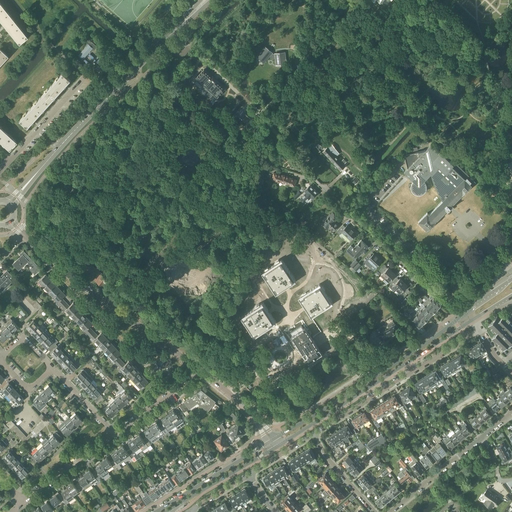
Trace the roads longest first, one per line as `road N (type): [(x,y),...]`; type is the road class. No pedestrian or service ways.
road 1 (trunk): [(292,0),(511,218)]
road 2 (trunk): [(511,189),(321,0)]
road 3 (secondary): [(275,446),(471,320)]
road 4 (tertiary): [(202,373),(24,234)]
road 5 (residential): [(458,319),(310,176)]
road 6 (residential): [(312,434),(479,331)]
road 7 (tertiary): [(32,177),(147,56)]
road 8 (secondary): [(272,440),(156,511)]
road 9 (secondary): [(167,511),(275,446)]
road 10 (secondary): [(376,375),(272,440)]
